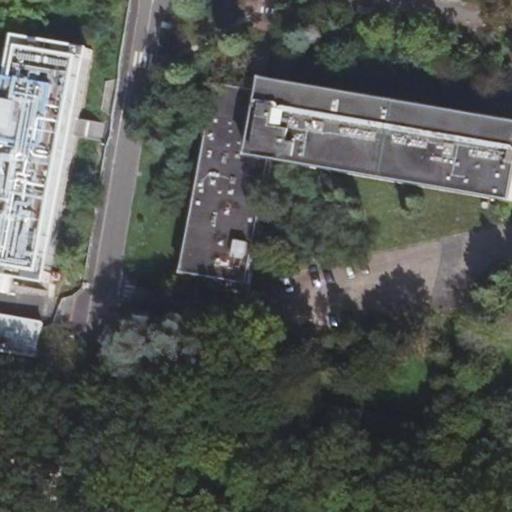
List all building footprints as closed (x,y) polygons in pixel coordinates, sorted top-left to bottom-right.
[(0,281),(41,289),(82,53),(7,40),(3,62),(0,82),(0,281)] [(209,87),(176,277),(242,289),(264,163),(509,206),(511,188),(511,127),(258,83),(256,95),(209,87)] [(0,321),(0,356),(28,362),(34,328),(0,321)] [(293,406),(291,416),(305,418),(302,441),(347,448),(352,415),(293,406)] [(407,425),(360,418),(356,450),(402,457),(407,425)] [(491,423),(476,421),(472,459),(487,461),(491,423)]
